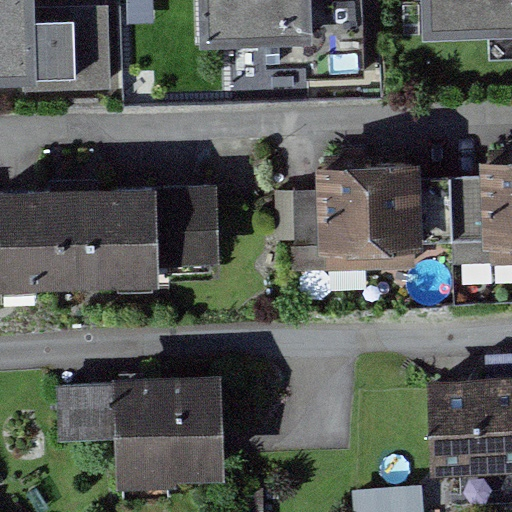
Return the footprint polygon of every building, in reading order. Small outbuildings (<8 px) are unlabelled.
[(38,0),(0,0),(0,77),(38,78),(38,0)] [(309,0),(211,0),(214,35),(311,30),(309,0)] [(511,0),(430,0),(433,37),(511,32),(511,0)] [(511,160),(488,162),(492,256),(511,255),(511,160)] [(418,166),(329,173),(334,256),(424,250),(418,166)] [(220,175),(4,191),(11,288),(227,272),(220,175)] [(511,370),(441,373),(445,475),(511,472),(511,370)] [(227,476),(222,379),(124,385),(129,481),(227,476)] [(355,511),(431,511),(429,478),(353,483),(355,511)]
